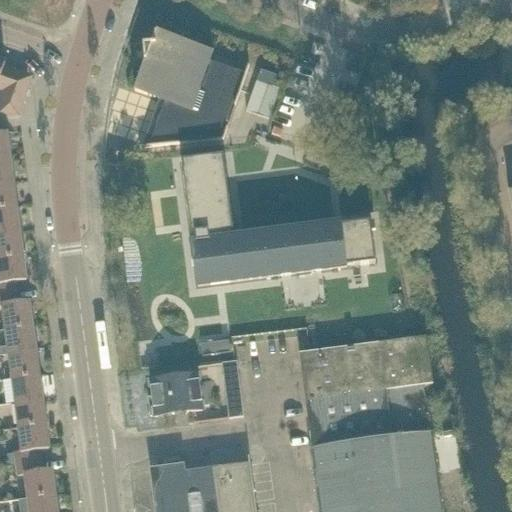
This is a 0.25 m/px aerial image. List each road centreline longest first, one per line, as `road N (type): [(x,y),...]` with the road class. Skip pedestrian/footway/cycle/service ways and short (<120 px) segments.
road 1 (unclassified): [(107,511),(70,247),(66,129),(81,61)]
road 2 (residential): [(465,9),(368,36),(262,0)]
road 3 (residential): [(511,298),(489,158),(511,133)]
